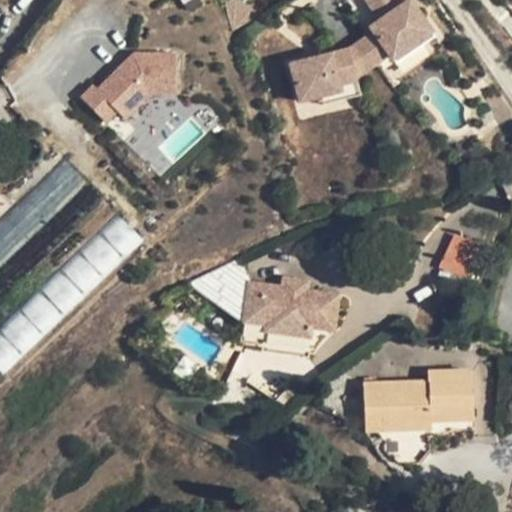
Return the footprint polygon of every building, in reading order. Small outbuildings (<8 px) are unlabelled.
[(225,3),(231,30),(257,16),(250,7),(235,0),(225,3)] [(397,0),(367,0),(381,20),(371,27),(375,32),(361,41),(376,62),(390,53),(393,58),(431,31),(408,0),(401,5),(397,0)] [(393,58),(396,62),(434,35),(431,31),(393,58)] [(349,50),(356,76),(376,62),(361,41),(349,50)] [(291,64),(299,100),(321,95),(339,91),(338,84),(356,79),(356,76),(349,50),(291,64)] [(99,89),(95,85),(86,95),(110,118),(121,107),(132,117),(156,92),(179,92),(179,51),(137,51),(99,89)] [(339,91),(341,99),(360,94),(356,79),(338,84),(339,91)] [(339,91),(321,95),(323,103),(341,99),(339,91)] [(241,160),(152,245),(174,269),(261,182),(241,160)] [(476,243),(454,234),(441,265),(463,274),(476,243)] [(286,277),(285,286),(310,289),(311,280),(286,277)] [(285,286),(252,281),(247,322),(268,325),(268,327),(315,333),(316,328),(338,331),(343,294),(310,289),(285,286)] [(54,326),(29,301),(0,328),(0,364),(7,371),(54,326)] [(429,368),(429,378),(366,380),(368,428),(433,426),(432,418),(478,416),(476,366),(429,368)]
